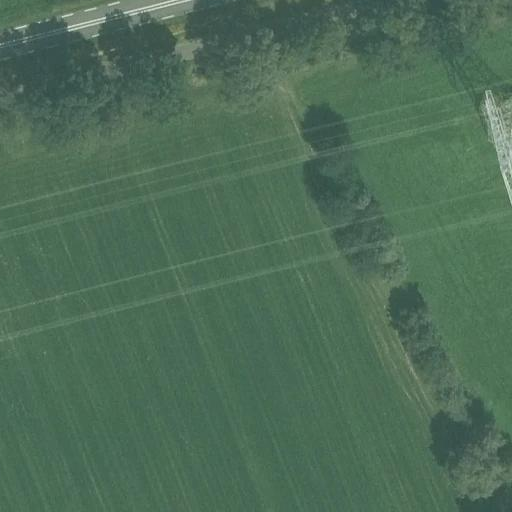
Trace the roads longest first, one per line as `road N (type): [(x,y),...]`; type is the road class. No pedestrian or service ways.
road 1 (track): [(511,485),(423,343),(259,37)]
road 2 (unclassified): [(0,101),(408,0)]
road 3 (primary): [(0,47),(189,0)]
